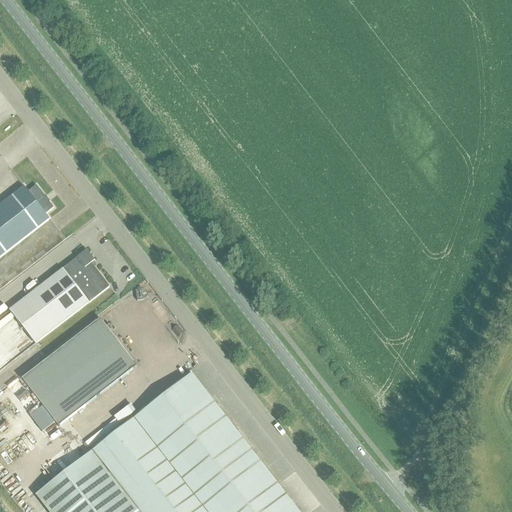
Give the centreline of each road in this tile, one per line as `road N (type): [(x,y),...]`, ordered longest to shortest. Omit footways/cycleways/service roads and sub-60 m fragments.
road 1 (secondary): [(388,488),(6,0)]
road 2 (unclassified): [(332,511),(0,76)]
road 3 (unclassified): [(388,488),(458,408),(511,292)]
